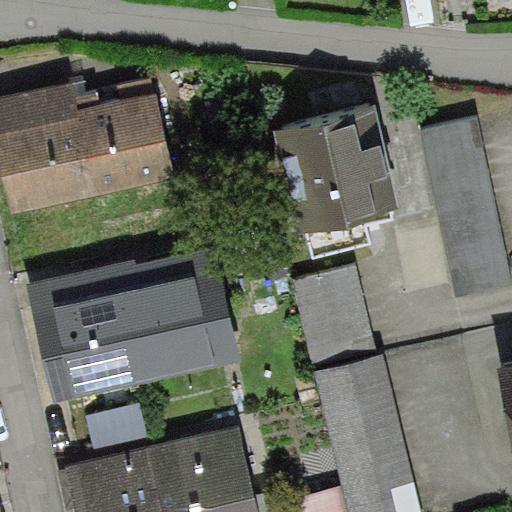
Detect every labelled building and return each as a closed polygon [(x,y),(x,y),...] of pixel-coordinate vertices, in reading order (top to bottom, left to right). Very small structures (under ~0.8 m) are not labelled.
[(71,90),(0,106),(0,169),(12,222),(174,186),(151,86),(74,104),(71,90)] [(362,112),(269,134),(299,263),(392,241),(362,112)] [(473,125),(418,136),(452,307),(506,297),(473,125)] [(215,256),(25,295),(48,403),(237,364),(215,256)] [(416,511),(383,363),(312,379),(339,500),(300,508),(301,511),(416,511)] [(511,370),(496,374),(511,452),(511,370)] [(234,436),(61,482),(69,511),(276,511),(266,472),(245,478),(234,436)]
